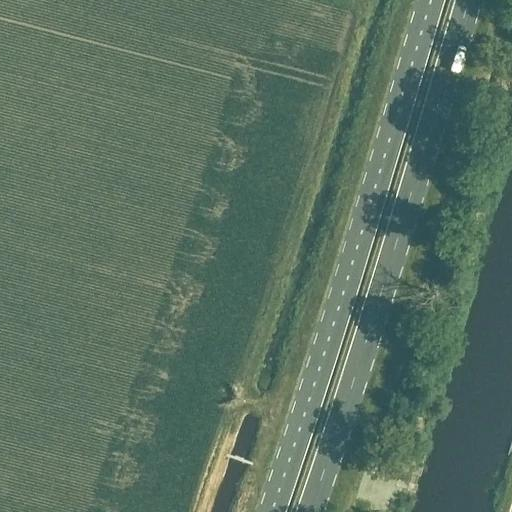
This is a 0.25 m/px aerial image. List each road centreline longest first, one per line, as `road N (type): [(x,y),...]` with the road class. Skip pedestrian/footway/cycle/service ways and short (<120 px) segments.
road 1 (trunk): [(432,0),(272,511)]
road 2 (trunk): [(311,511),(467,0)]
